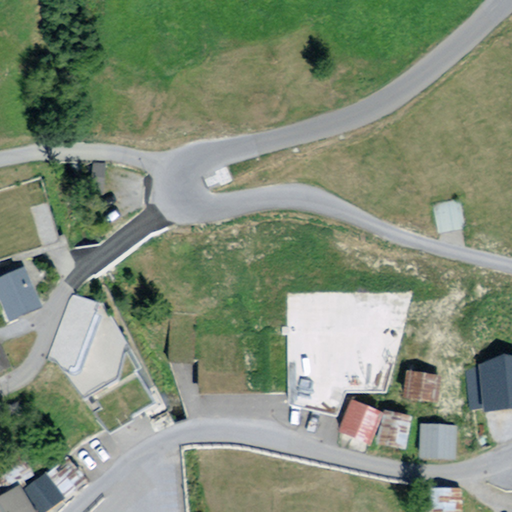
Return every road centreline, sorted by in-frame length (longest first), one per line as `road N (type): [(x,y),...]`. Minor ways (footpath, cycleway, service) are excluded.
road 1 (residential): [(169,192),(224,156),(401,92),(509,0)]
road 2 (residential): [(136,461),(200,434),(407,476),(490,470),(511,460)]
road 3 (residential): [(511,267),(439,250),(304,200),(222,211),(186,207),(169,192)]
road 4 (residential): [(0,162),(84,152),(140,162),(158,171),(169,192)]
road 5 (residential): [(55,313),(86,267),(169,192)]
